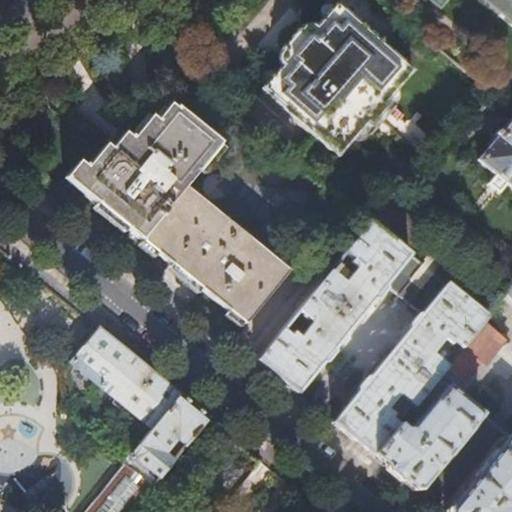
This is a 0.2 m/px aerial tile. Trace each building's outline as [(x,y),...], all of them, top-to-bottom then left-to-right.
[(511,0),(424,0),(435,9),(442,0),(475,0),(511,28),(511,0)] [(367,122),(385,101),(411,72),(334,3),(302,40),(291,53),(259,89),(337,157),(361,129),(367,122)] [(291,53),(302,40),(294,33),(289,39),(283,46),(291,53)] [(392,107),(385,101),(367,122),(361,129),(368,134),(392,107)] [(223,143),(179,106),(165,123),(159,118),(140,141),(132,135),(119,151),(113,147),(94,169),(86,163),(73,179),(67,175),(65,177),(98,204),(154,250),(216,301),(245,325),(289,271),(186,186),(223,143)] [(511,117),(477,160),(494,174),(487,184),(498,193),(506,184),(511,188),(511,117)] [(315,289),(257,360),(283,382),(297,393),(385,286),(403,300),(421,315),(333,422),(351,437),(373,456),(398,425),(441,372),(482,322),(483,321),(505,294),(511,286),(496,273),(471,304),(370,221),(369,222),(315,289)] [(506,340),(482,322),(441,372),(451,380),(456,385),(461,379),(468,384),(484,365),(485,366),(506,340)] [(96,386),(125,351),(107,336),(98,328),(69,363),(96,386)] [(150,431),(179,395),(149,370),(125,351),(96,386),(150,431)] [(391,470),(414,489),(420,488),(478,416),(477,412),(445,387),(411,429),(404,429),(398,425),(373,456),(391,470)] [(201,426),(207,418),(189,403),(179,395),(150,431),(124,462),(83,511),(131,511),(182,449),(201,426)] [(219,440),(201,426),(182,449),(201,464),(219,440)] [(507,511),(506,509),(511,500),(511,440),(510,439),(505,439),(447,511),(446,511),(507,511)] [(212,488),(229,501),(254,469),(237,456),(212,488)]
